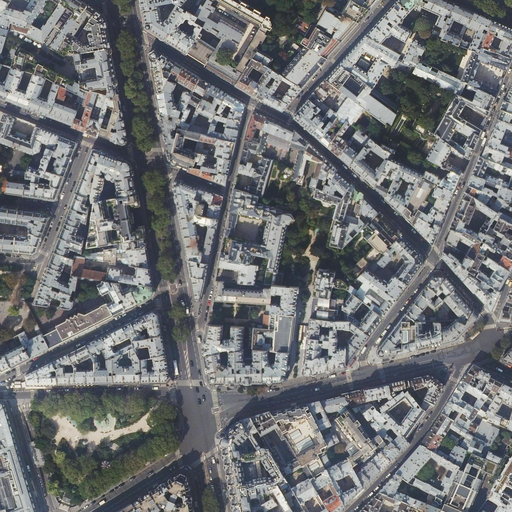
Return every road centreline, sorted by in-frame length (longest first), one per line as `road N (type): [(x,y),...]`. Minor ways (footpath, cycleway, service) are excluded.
road 1 (residential): [(478,346),(415,443),(348,511)]
road 2 (tertiary): [(511,65),(433,256)]
road 3 (residential): [(433,256),(283,117)]
road 4 (residential): [(166,300),(0,380)]
road 5 (residential): [(186,397),(11,394)]
road 6 (residential): [(388,0),(283,117)]
road 7 (secondary): [(114,15),(141,158)]
road 8 (secondary): [(141,158),(166,300)]
road 9 (residential): [(190,325),(202,316),(227,192)]
road 10 (tertiary): [(433,256),(363,354),(362,375)]
road 11 (secondary): [(160,166),(136,29)]
road 12 (residential): [(250,100),(136,29)]
road 13 (secondary): [(184,296),(160,166)]
road 14 (secondary): [(194,437),(178,457),(90,511)]
road 15 (tertiary): [(237,404),(362,375)]
road 16 (residential): [(11,394),(45,511)]
